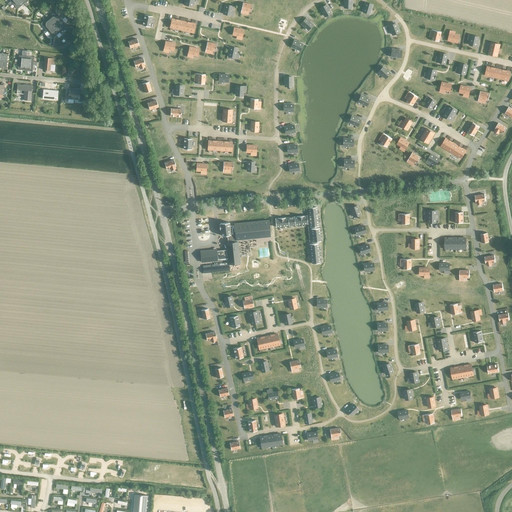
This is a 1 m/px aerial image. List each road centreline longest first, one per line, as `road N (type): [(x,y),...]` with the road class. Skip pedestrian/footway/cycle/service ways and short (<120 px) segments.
road 1 (tertiary): [(227,511),(160,212),(97,0)]
road 2 (unknown): [(459,231),(486,355)]
